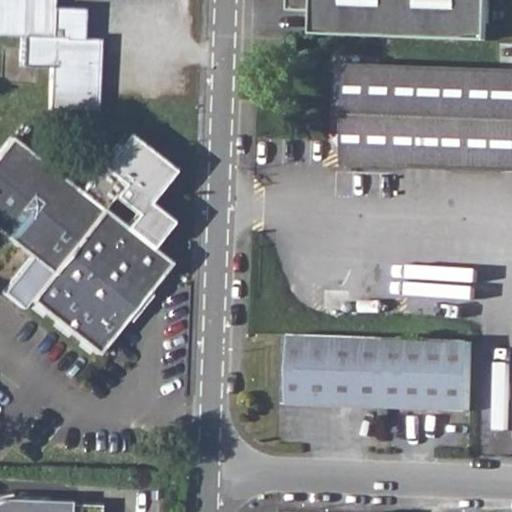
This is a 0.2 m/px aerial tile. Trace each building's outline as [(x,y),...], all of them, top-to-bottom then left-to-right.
[(53,63),(51,105),(97,106),(101,36),(83,36),(84,5),(53,4),(53,0),(0,0),(0,31),(25,33),(24,62),(53,63)] [(313,8),(313,33),(486,37),(487,0),(289,0),(289,7),(313,8)] [(289,36),(289,47),(298,47),(299,37),(289,36)] [(352,78),(340,78),(340,120),(351,129),(339,139),(350,151),(349,164),(511,167),(511,69),(352,64),(352,78)] [(169,221),(145,203),(170,170),(122,134),(101,161),(79,190),(8,134),(0,144),(0,229),(29,252),(1,288),(21,305),(28,296),(29,298),(94,349),(165,259),(150,246),(169,221)] [(290,333),(288,404),(470,409),(472,340),(290,333)] [(0,511),(100,511),(101,497),(7,494),(2,494),(0,494),(0,511)]
